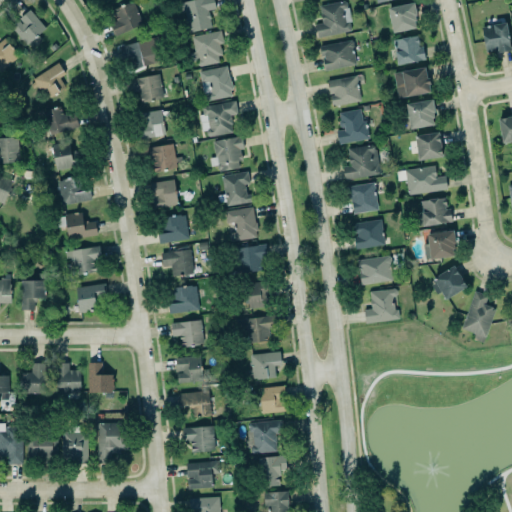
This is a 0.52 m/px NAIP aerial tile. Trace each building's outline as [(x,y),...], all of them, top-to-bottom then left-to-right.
[(215,9),(212,0),(192,0),(179,3),(186,33),(210,27),(207,11),(215,9)] [(316,36),(348,29),(346,21),(349,21),(346,7),(343,8),(344,6),(344,2),(341,0),(317,6),(319,14),(318,15),(320,23),(313,24),(316,36)] [(113,35),(108,23),(114,20),(110,10),(126,2),(127,3),(131,2),(140,23),(113,35)] [(385,8),(411,2),(414,15),(413,16),(414,21),(412,21),(414,28),(391,33),(385,8)] [(8,25),(15,19),(19,24),(21,22),(17,18),(27,9),(43,27),(35,34),(39,39),(28,48),(8,25)] [(480,27),(485,52),(496,50),(497,53),(510,51),(505,23),(480,27)] [(189,37),(193,61),(196,60),(197,67),(220,63),(217,45),(222,44),(220,31),(189,37)] [(390,40),(395,65),(423,60),(420,46),(417,46),(415,35),(390,40)] [(0,39),(2,38),(17,55),(0,69),(0,39)] [(316,45),(318,57),(321,56),(319,57),(321,71),(355,64),(350,41),(349,41),(349,39),(316,45)] [(120,44),(123,69),(151,65),(149,41),(120,44)] [(33,88),(38,85),(44,99),(64,89),(58,77),(63,74),(58,64),(29,79),(33,88)] [(224,65),(196,71),(199,83),(207,81),(208,89),(208,92),(203,93),(201,95),(202,99),(205,101),(229,95),(228,90),(230,89),(229,81),(228,81),(227,76),(226,76),(224,65)] [(405,97),(400,71),(424,66),(426,78),(428,78),(429,83),(427,84),(429,92),(405,97)] [(131,96),(138,94),(140,102),(162,98),(158,74),(128,80),(131,96)] [(325,81),(360,74),(362,83),(355,84),(359,100),(330,106),(325,81)] [(409,130),(405,104),(432,100),(433,106),(433,111),(432,112),(433,118),(432,118),(433,126),(409,130)] [(232,133),(229,116),(237,114),(234,101),(198,108),(204,138),(232,133)] [(42,111),(60,106),(62,114),(65,113),(66,116),(73,114),(77,127),(49,135),(42,111)] [(337,113),(340,131),(335,131),(337,145),(366,139),(361,109),(337,113)] [(139,138),(163,137),(161,111),(137,113),(139,138)] [(502,143),(511,141),(511,116),(497,119),(502,143)] [(417,161),(441,157),(438,139),(437,132),(414,136),(417,161)] [(210,140),(239,135),(241,148),(237,149),(239,160),(235,160),(237,167),(217,171),(217,169),(215,169),(214,165),(216,164),(215,156),(213,156),(210,140)] [(17,138),(0,138),(0,163),(18,163),(17,138)] [(48,145),(53,169),(81,163),(78,149),(68,151),(66,141),(48,145)] [(152,172),(175,168),(171,144),(148,148),(152,172)] [(345,148),(347,156),(346,156),(347,164),(348,164),(348,165),(340,166),(342,179),(379,173),(377,165),(376,165),(374,150),(372,149),(372,146),(370,144),(362,145),(345,148)] [(407,196),(446,191),(445,183),(444,176),(435,177),(434,176),(435,176),(434,168),(434,166),(403,170),(407,196)] [(250,194),(245,195),(244,185),(249,185),(247,172),(220,176),(225,207),(251,203),(250,194)] [(0,203),(3,204),(11,182),(0,177),(0,203)] [(56,179),(70,177),(72,187),(86,184),(89,198),(60,203),(56,179)] [(148,182),(150,208),(176,206),(174,181),(148,182)] [(353,214),(350,198),(347,198),(345,187),(373,182),(377,210),(353,214)] [(423,225),(420,201),(428,200),(428,199),(436,198),(437,199),(444,197),(446,207),(444,207),(445,209),(449,209),(450,215),(451,223),(423,225)] [(222,210),(251,206),(253,222),(255,221),(256,230),(254,231),(255,237),(229,241),(227,232),(233,232),(232,229),(233,229),(232,222),(231,221),(224,222),(222,210)] [(96,236),(94,222),(82,223),(81,213),(56,216),(57,227),(65,226),(66,239),(96,236)] [(161,218),(163,232),(156,233),(158,244),(188,239),(183,214),(161,218)] [(352,223),(380,219),(384,245),(355,249),(352,223)] [(429,259),(426,233),(452,229),(454,244),(453,244),(453,249),(452,249),(453,256),(429,259)] [(232,247),(236,273),(260,269),(258,257),(268,256),(266,242),(232,247)] [(93,261),(100,259),(98,246),(66,252),(70,276),(95,272),(93,261)] [(187,249),(190,266),(195,265),(196,271),(191,271),(191,273),(170,276),(168,265),(160,266),(158,253),(187,249)] [(354,259),(355,270),(358,270),(358,271),(356,271),(358,285),(391,281),(388,257),(387,256),(386,255),(354,259)] [(432,278),(445,299),(466,287),(453,266),(432,278)] [(32,309),(19,310),(18,280),(34,280),(34,273),(43,272),(43,298),(31,298),(32,309)] [(0,277),(2,277),(2,273),(7,273),(7,292),(9,292),(8,303),(0,302),(0,277)] [(266,282),(242,284),(244,308),(267,307),(266,282)] [(76,287),(78,311),(96,310),(95,299),(104,298),(102,285),(76,287)] [(195,286),(172,287),(173,302),(167,302),(168,313),(196,312),(195,286)] [(360,309),(368,308),(365,290),(391,287),(394,288),(396,293),(394,296),(391,297),(393,309),(396,309),(397,319),(362,324),(360,309)] [(461,330),(474,334),(472,339),(483,343),(494,308),(484,305),(487,296),(473,291),(461,330)] [(230,319),(272,315),(274,328),(266,329),(267,341),(244,343),(243,333),(232,334),(230,319)] [(203,344),(199,319),(169,324),(171,337),(178,336),(180,348),(203,344)] [(273,366),(280,365),(279,353),(249,354),(250,379),(274,379),(273,366)] [(173,358),(175,383),(206,378),(205,368),(199,369),(197,355),(173,358)] [(85,362),(86,392),(111,391),(110,375),(100,375),(100,361),(85,362)] [(30,373),(19,373),(19,393),(43,394),(44,364),(30,363),(30,373)] [(68,371),(68,363),(54,364),(55,393),(79,392),(79,370),(68,371)] [(7,376),(0,375),(0,392),(8,393),(7,376)] [(285,411),(282,386),(257,389),(261,414),(285,411)] [(209,416),(208,392),(179,393),(180,406),(191,406),(191,416),(209,416)] [(246,422),(247,430),(244,430),(245,439),(241,440),(242,445),(248,444),(247,446),(247,450),(250,452),(273,449),(271,432),(278,431),(277,419),(246,422)] [(126,452),(126,423),(95,423),(96,463),(109,463),(109,453),(126,452)] [(182,441),(190,441),(190,452),(213,451),(212,427),(182,428),(182,441)] [(7,465),(22,464),(20,428),(0,428),(0,455),(7,456),(7,465)] [(71,459),(71,463),(85,463),(84,431),(60,432),(60,459),(71,459)] [(27,437),(27,457),(42,458),(42,462),(55,463),(56,438),(27,437)] [(259,487),(278,486),(278,471),(285,471),(284,456),(258,457),(259,487)] [(182,463),(215,460),(216,472),(209,473),(210,486),(185,489),(184,479),(190,478),(190,477),(184,477),(182,463)] [(265,511),(287,511),(286,492),(262,493),(263,507),(266,507),(265,511)] [(190,498),(190,511),(218,511),(218,497),(190,498)]
